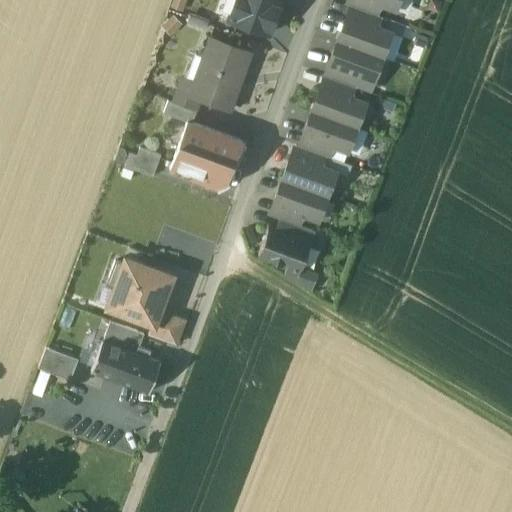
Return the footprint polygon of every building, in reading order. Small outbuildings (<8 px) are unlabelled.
[(275,0),(235,0),(228,19),(268,34),(280,2),(275,0)] [(382,4),(370,0),(349,0),(347,4),(351,6),(377,15),(382,4)] [(398,0),(370,0),(382,4),(395,9),(398,0)] [(377,15),(351,6),(347,17),(377,28),(381,17),(377,15)] [(183,20),(166,14),(162,24),(179,31),(183,20)] [(347,17),(346,16),(337,40),(382,57),(390,33),(377,28),(347,17)] [(250,53),(209,37),(202,56),(202,57),(209,60),(201,83),(196,95),(201,97),(200,98),(230,109),(250,53)] [(382,57),(337,40),(328,64),(359,76),(373,81),(382,57)] [(195,54),(186,78),(201,83),(209,60),(202,57),(202,56),(195,54)] [(359,76),(329,65),(325,76),(355,87),(359,76)] [(355,87),(325,76),(321,87),(351,98),(355,87)] [(186,78),(181,80),(178,88),(196,95),(201,83),(186,78)] [(321,87),(319,86),(311,110),(356,127),(364,103),(351,98),(321,87)] [(196,95),(178,88),(172,102),(195,111),(200,98),(201,97),(196,95)] [(172,102),(167,100),(163,112),(186,121),(187,120),(191,122),(195,111),(172,102)] [(356,127),(311,110),(302,134),(303,135),(333,146),(347,151),(356,127)] [(191,122),(187,120),(186,121),(169,169),(217,186),(224,183),(236,150),(238,150),(242,141),(191,122)] [(333,146),(303,135),(299,146),(325,156),(329,157),(333,146)] [(299,146),(295,144),(291,156),(321,167),(325,156),(299,146)] [(160,154),(139,147),(136,155),(128,153),(124,166),(152,176),(160,154)] [(291,156),(290,155),(281,179),(326,196),(335,172),(321,167),(291,156)] [(326,196),(281,179),(272,203),(304,215),(317,219),(326,196)] [(304,215),(274,203),(269,215),(278,218),(299,226),(304,215)] [(299,226),(278,218),(274,229),(307,241),(311,230),(299,226)] [(274,229),(268,227),(257,255),(286,266),(299,270),(300,269),(310,242),(307,241),(274,229)] [(171,276),(125,259),(124,264),(114,260),(106,283),(115,286),(108,307),(151,323),(153,324),(158,311),(171,276)] [(316,275),(300,269),(299,270),(286,266),(283,273),(311,290),(316,275)] [(184,320),(158,311),(153,324),(151,323),(147,334),(175,345),(184,320)] [(143,333),(109,320),(102,340),(135,353),(143,333)] [(135,353),(102,340),(90,370),(148,392),(159,362),(135,353)] [(77,359),(45,346),(37,368),(69,380),(77,359)] [(58,397),(42,392),(39,402),(54,408),(58,397)]
